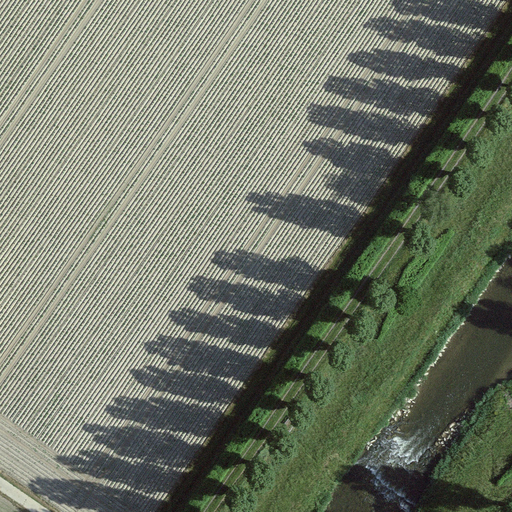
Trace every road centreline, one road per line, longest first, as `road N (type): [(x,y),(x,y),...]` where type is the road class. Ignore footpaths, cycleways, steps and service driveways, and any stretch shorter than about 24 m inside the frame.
road 1 (track): [(163,511),(480,0)]
road 2 (track): [(220,511),(511,61)]
